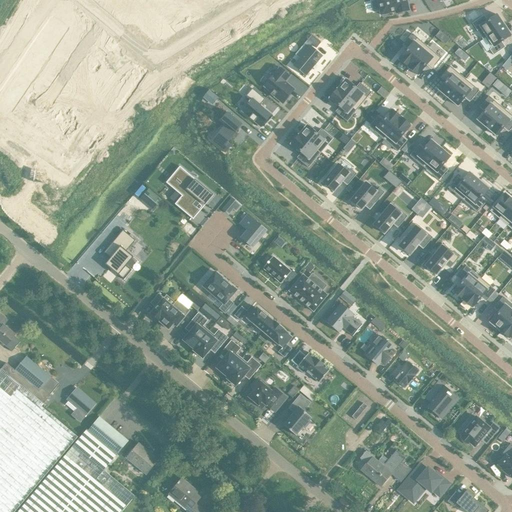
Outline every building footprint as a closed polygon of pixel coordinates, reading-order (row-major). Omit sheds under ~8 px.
[(144,0),(143,2),(150,8),(157,0),(144,0)] [(188,0),(168,0),(166,1),(182,27),(193,20),(185,7),(190,3),(188,0)] [(377,0),(378,0),(371,2),(373,11),(380,9),(381,15),(396,12),(397,14),(409,11),(407,1),(411,0),(377,0)] [(484,16),(472,24),(483,40),(485,38),(504,25),(497,15),(487,21),(484,16)] [(49,19),(0,91),(0,130),(52,166),(50,169),(63,178),(92,136),(79,127),(64,149),(8,112),(10,109),(12,110),(62,36),(65,39),(69,32),(49,19)] [(504,25),(485,38),(492,48),(490,49),(493,55),(505,47),(501,42),(511,35),(504,25)] [(408,48),(399,59),(409,67),(426,46),(412,34),(403,44),(408,48)] [(310,45),(293,66),(306,76),(323,56),(310,45)] [(426,46),(409,67),(418,75),(427,65),(432,69),(441,58),(426,46)] [(126,55),(121,63),(136,73),(141,66),(126,55)] [(121,63),(116,71),(131,81),(136,73),(121,63)] [(446,81),(439,90),(448,98),(464,78),(450,66),(441,77),(446,81)] [(280,68),(264,87),(272,93),(270,95),(271,95),(271,94),(274,96),(273,97),(274,96),(283,104),(294,89),(285,82),(290,76),(280,68)] [(116,71),(111,78),(126,88),(131,81),(116,71)] [(111,78),(106,85),(121,96),(126,88),(111,78)] [(464,78),(448,98),(458,106),(465,97),(470,101),(479,91),(464,78)] [(346,80),(338,89),(359,107),(371,92),(361,84),(356,89),(346,80)] [(106,85),(101,93),(116,103),(121,96),(106,85)] [(249,103),(242,111),(250,117),(249,118),(254,122),(255,122),(261,127),(267,120),(271,114),(260,105),(265,99),(253,89),(249,92),(250,93),(246,97),(250,101),(248,102),(249,103)] [(338,89),(330,99),(340,108),(336,113),(347,122),(359,107),(338,89)] [(209,90),(205,95),(214,103),(218,98),(209,90)] [(101,93),(96,100),(111,110),(116,103),(101,93)] [(485,111),(477,120),(487,128),(503,108),(489,96),(480,107),(485,111)] [(96,100),(91,108),(106,118),(111,110),(96,100)] [(91,108),(86,115),(100,125),(106,118),(91,108)] [(511,115),(503,108),(487,128),(496,136),(504,127),(509,131),(511,127),(511,115)] [(377,116),(368,127),(383,139),(401,118),(391,110),(382,121),(377,116)] [(212,140),(211,141),(225,153),(232,145),(228,142),(242,125),(228,112),(227,113),(221,120),(225,124),(225,125),(226,125),(228,126),(214,142),(212,141),(213,141),(212,140)] [(80,123),(95,133),(100,125),(86,115),(80,123)] [(401,118),(383,139),(398,151),(407,141),(402,137),(411,126),(401,118)] [(307,125),(299,135),(321,153),(333,138),(322,129),(318,134),(307,125)] [(299,135),(291,145),(302,154),(298,159),(308,168),(321,153),(299,135)] [(419,145),(410,156),(424,168),(441,148),(431,140),(424,149),(419,145)] [(441,148),(424,168),(439,180),(448,170),(443,165),(450,157),(441,148)] [(338,165),(323,182),(334,191),(343,180),(348,185),(357,174),(351,170),(348,173),(338,165)] [(180,168),(167,183),(183,196),(176,204),(193,218),(213,195),(180,168)] [(457,177),(448,188),(462,200),(479,181),(469,173),(462,181),(457,177)] [(479,181),(462,200),(477,212),(486,202),(481,197),(488,189),(479,181)] [(366,183),(351,201),(352,202),(351,203),(358,209),(359,208),(361,210),(370,199),(375,203),(384,192),(379,188),(376,192),(366,183)] [(149,188),(140,200),(153,211),(163,200),(149,188)] [(511,199),(505,193),(490,211),(498,218),(511,201),(511,199)] [(220,206),(227,197),(223,194),(216,203),(220,206)] [(232,198),(223,209),(229,214),(233,209),(236,212),(241,205),(232,198)] [(511,201),(498,218),(507,225),(511,219),(511,201)] [(392,203),(374,225),(384,233),(393,223),(398,227),(407,216),(392,203)] [(248,215),(240,224),(248,230),(241,238),(252,247),(267,230),(248,215)] [(146,221),(134,234),(155,251),(166,238),(146,221)] [(187,222),(182,229),(192,237),(197,231),(187,222)] [(417,225),(399,246),(410,255),(419,244),(424,248),(432,237),(417,225)] [(123,230),(104,253),(111,258),(105,264),(109,268),(107,270),(108,270),(110,268),(121,277),(120,277),(124,280),(132,270),(126,265),(133,256),(131,255),(125,250),(126,248),(128,250),(136,241),(123,230)] [(185,234),(179,243),(183,246),(190,238),(185,234)] [(444,244),(426,266),(436,274),(445,264),(450,268),(459,257),(444,244)] [(273,257),(263,268),(281,283),(284,280),(288,284),(297,275),(292,270),(291,272),(273,257)] [(462,281),(453,291),(463,299),(481,278),(466,266),(457,276),(462,281)] [(215,272),(203,286),(223,303),(219,308),(225,314),(234,303),(229,299),(236,290),(215,272)] [(290,290),(289,291),(290,292),(313,311),(314,312),(314,311),(327,296),(327,295),(327,294),(327,295),(322,291),(327,286),(314,275),(309,280),(304,275),(303,275),(302,275),(302,276),(290,290)] [(481,278),(463,299),(472,307),(481,297),(486,301),(495,290),(481,278)] [(190,290),(186,294),(195,302),(192,305),(197,309),(204,302),(190,290)] [(166,295),(150,314),(159,322),(176,302),(175,302),(166,295)] [(499,312),(490,322),(500,330),(511,315),(511,310),(505,305),(508,301),(503,297),(494,307),(499,312)] [(176,302),(159,322),(169,329),(173,324),(176,326),(190,311),(177,300),(175,302),(176,302)] [(326,321),(325,321),(339,333),(340,333),(339,332),(343,327),(352,335),(352,336),(353,336),(362,325),(362,324),(361,325),(352,317),(354,315),(355,315),(341,303),(340,303),(341,304),(326,321)] [(241,306),(234,315),(240,321),(244,316),(263,332),(272,321),(267,316),(267,315),(262,311),(262,312),(256,308),(255,309),(252,306),(247,311),(241,306)] [(0,313),(0,340),(6,346),(12,352),(20,342),(14,336),(16,335),(4,325),(8,320),(0,313)] [(195,327),(184,340),(185,341),(184,343),(189,347),(190,345),(194,349),(209,331),(203,326),(208,321),(198,313),(190,323),(195,327)] [(511,315),(500,330),(509,338),(511,334),(511,315)] [(376,317),(372,322),(376,326),(380,321),(376,317)] [(272,321),(263,332),(282,348),(278,353),(284,358),(292,349),(286,344),(292,337),(283,330),(283,329),(275,322),(274,322),(272,321)] [(209,331),(194,349),(195,349),(194,351),(203,358),(215,343),(220,347),(228,338),(219,330),(214,335),(209,331)] [(376,345),(366,356),(377,365),(381,361),(386,365),(395,353),(391,349),(393,346),(382,337),(381,339),(379,337),(373,343),(376,345)] [(228,354),(217,368),(218,369),(217,371),(222,375),(223,373),(227,376),(242,358),(236,354),(241,348),(231,340),(223,350),(228,354)] [(299,351),(291,361),(297,366),(296,368),(305,374),(306,372),(319,383),(330,370),(323,365),(324,364),(316,358),(316,359),(309,353),(306,356),(299,351)] [(0,370),(0,371),(42,406),(51,395),(50,395),(59,384),(51,377),(26,356),(15,370),(6,363),(0,370)] [(242,358),(227,376),(228,377),(227,378),(236,385),(248,371),(253,375),(261,365),(252,357),(247,363),(242,358)] [(407,363),(394,379),(404,388),(418,372),(407,363)] [(0,511),(15,511),(78,436),(42,406),(0,371),(0,511)] [(254,390),(249,397),(259,406),(262,402),(270,408),(271,408),(276,412),(287,398),(282,393),(282,394),(275,388),(272,392),(269,389),(270,388),(264,383),(262,384),(257,379),(250,387),(254,390)] [(432,399),(426,407),(439,417),(454,399),(442,388),(444,386),(438,382),(427,395),(432,399)] [(304,385),(299,391),(312,401),(316,396),(304,385)] [(77,389),(68,399),(79,409),(74,415),(80,421),(95,404),(77,389)] [(294,413),(284,425),(296,436),(302,428),(304,429),(311,421),(310,420),(310,419),(311,417),(304,411),(310,403),(300,394),(292,404),(289,408),(294,413)] [(364,403),(352,417),(356,420),(367,406),(364,403)] [(469,426),(461,435),(462,436),(461,438),(468,444),(469,442),(475,447),(484,436),(489,440),(499,428),(493,423),(489,428),(476,417),(475,418),(471,415),(465,422),(469,426)] [(88,430),(88,431),(117,455),(128,441),(99,417),(88,430)] [(384,422),(377,431),(381,434),(388,425),(384,422)] [(87,429),(17,511),(120,511),(135,496),(104,470),(117,455),(88,431),(88,430),(87,429)] [(126,458),(146,475),(155,465),(157,463),(156,463),(159,460),(139,443),(126,458)] [(367,451),(360,459),(366,464),(361,470),(382,487),(392,475),(401,482),(411,470),(402,462),(405,458),(396,451),(385,465),(379,460),(378,461),(373,457),(373,456),(367,451)] [(506,455),(498,465),(503,469),(502,470),(511,478),(511,457),(511,459),(506,455)] [(420,465),(399,490),(409,499),(422,484),(431,491),(432,490),(439,496),(449,484),(441,477),(440,479),(428,468),(426,470),(420,465)] [(177,484),(169,494),(189,510),(187,511),(202,511),(204,510),(196,503),(202,496),(181,479),(179,482),(179,481),(177,483),(177,484)] [(456,491),(447,502),(453,507),(456,503),(466,511),(488,511),(489,511),(474,498),(475,496),(467,490),(461,496),(456,491)]
